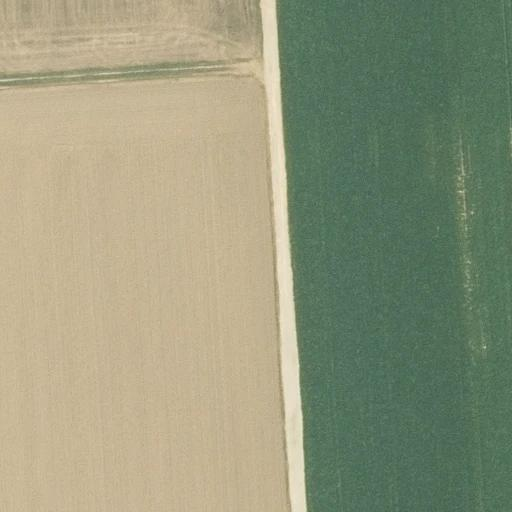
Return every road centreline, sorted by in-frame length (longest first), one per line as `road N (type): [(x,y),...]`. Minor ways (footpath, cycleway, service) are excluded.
road 1 (track): [(271,70),(299,511)]
road 2 (track): [(271,70),(0,86)]
